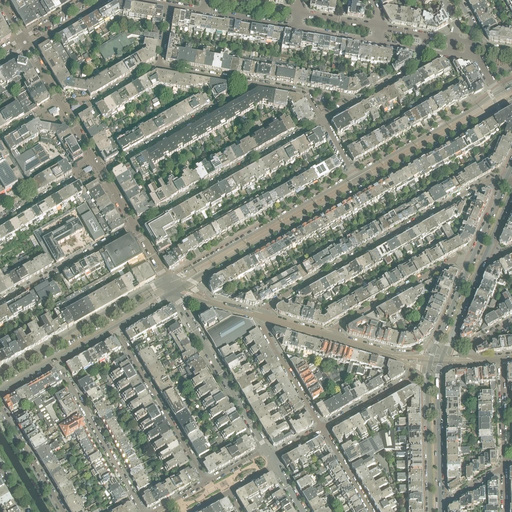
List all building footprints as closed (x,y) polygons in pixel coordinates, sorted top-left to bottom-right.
[(8,0),(12,6),(17,14),(29,7),(34,4),(33,1),(31,0),(8,0)] [(34,0),(33,1),(34,4),(38,10),(42,17),(43,18),(51,13),(41,0),(34,0)] [(49,0),(41,0),(51,13),(56,10),(49,0)] [(49,0),(56,10),(61,7),(56,0),(49,0)] [(315,9),(317,0),(308,0),(309,0),(310,1),(311,1),(309,8),(310,8),(310,9),(313,9),(315,9)] [(336,1),(336,0),(329,0),(328,11),(328,12),(331,13),(332,12),(334,12),(336,1)] [(402,18),(404,4),(405,2),(403,0),(402,0),(400,9),(400,10),(399,10),(396,9),(394,24),(405,26),(406,18),(402,18)] [(473,10),(486,3),(484,0),(483,1),(482,0),(477,0),(470,4),(470,5),(471,7),(472,8),(473,10)] [(365,8),(358,7),(359,2),(352,1),(349,1),(349,2),(352,3),(351,6),(349,6),(347,15),(362,18),(363,17),(365,8)] [(394,24),(396,9),(393,9),(394,7),(391,2),(382,6),(381,7),(387,18),(389,22),(391,23),(394,24)] [(117,3),(109,8),(114,16),(119,13),(117,3)] [(488,9),(486,6),(487,5),(486,3),(473,10),(472,10),(475,15),(476,15),(488,9)] [(29,7),(17,14),(26,28),(43,18),(42,17),(41,17),(37,11),(38,10),(34,4),(29,7)] [(411,27),(413,12),(414,10),(405,8),(405,7),(408,7),(408,4),(404,4),(402,18),(406,18),(405,26),(411,27)] [(131,6),(129,16),(141,18),(143,8),(131,6)] [(448,23),(440,7),(436,9),(431,12),(430,10),(427,12),(429,16),(437,31),(448,25),(448,23)] [(109,8),(104,11),(109,20),(115,17),(114,16),(109,8)] [(147,19),(146,24),(150,24),(150,20),(153,20),(154,10),(149,9),(147,19)] [(155,9),(154,10),(153,20),(151,30),(159,32),(162,10),(155,9)] [(479,21),(491,15),(489,12),(490,11),(489,9),(488,9),(476,15),(477,18),(477,19),(478,20),(479,21)] [(104,11),(98,15),(104,23),(107,28),(109,32),(114,29),(109,20),(104,11)] [(177,27),(180,13),(174,12),(172,27),(175,28),(175,30),(177,30),(177,27)] [(421,21),(422,15),(420,15),(420,14),(419,13),(417,12),(416,13),(414,13),(414,12),(413,12),(411,27),(422,29),(424,22),(421,21)] [(189,28),(191,16),(191,15),(185,14),(183,28),(188,29),(189,28)] [(494,21),(495,20),(492,14),(491,15),(479,21),(479,22),(479,23),(480,24),(481,25),(482,27),(494,21)] [(98,15),(88,21),(93,30),(96,34),(95,34),(98,40),(99,39),(110,33),(109,32),(107,28),(104,23),(98,15)] [(437,31),(429,16),(428,17),(425,17),(425,16),(422,15),(421,21),(424,22),(422,29),(436,31),(437,31)] [(88,21),(83,24),(88,32),(88,33),(93,30),(88,21)] [(222,33),(224,21),(218,21),(216,32),(216,36),(217,36),(217,34),(222,35),(222,33)] [(490,30),(497,27),(498,26),(496,23),(495,24),(494,21),(482,27),(482,28),(484,33),(490,30)] [(0,43),(11,37),(11,35),(3,22),(0,24),(0,43)] [(233,35),(235,24),(235,23),(229,22),(227,34),(227,35),(233,36),(233,35)] [(82,23),(77,26),(83,35),(88,32),(83,24),(82,23)] [(77,26),(72,28),(78,38),(80,41),(81,43),(86,40),(83,35),(77,26)] [(72,28),(67,31),(73,41),(75,44),(80,41),(78,38),(72,28)] [(511,38),(511,34),(511,28),(510,28),(510,30),(502,29),(502,31),(500,43),(507,44),(508,37),(511,38)] [(132,31),(131,35),(143,37),(157,40),(159,32),(151,30),(151,31),(150,34),(149,34),(144,33),(132,31)] [(500,43),(502,31),(498,30),(491,34),(490,30),(484,33),(488,41),(500,43)] [(67,31),(62,34),(68,44),(69,45),(70,47),(75,44),(73,41),(67,31)] [(282,43),(284,32),(279,31),(277,43),(276,50),(277,50),(278,43),(282,43)] [(289,50),(292,33),(284,32),(282,43),(281,48),(289,50)] [(113,39),(106,43),(109,49),(127,38),(131,36),(131,35),(123,33),(122,34),(120,35),(119,36),(113,39)] [(299,51),(302,36),(301,35),(292,33),(289,50),(299,52),(299,51)] [(57,37),(63,47),(72,61),(74,62),(78,61),(74,54),(71,56),(66,47),(69,46),(69,45),(68,44),(62,34),(57,37)] [(306,48),(308,37),(302,36),(299,51),(301,51),(301,47),(306,48)] [(177,63),(179,50),(179,49),(175,48),(175,49),(174,49),(175,44),(176,44),(176,42),(177,42),(178,38),(176,38),(170,37),(165,61),(177,63)] [(317,51),(319,38),(313,37),(311,48),(311,50),(317,51)] [(55,39),(47,43),(50,47),(49,47),(50,48),(49,49),(50,51),(53,50),(51,46),(57,42),(58,42),(55,39)] [(334,52),(336,42),(336,41),(330,40),(328,51),(328,53),(329,53),(329,51),(334,52)] [(128,41),(122,45),(126,50),(131,47),(128,41)] [(143,41),(142,47),(143,47),(145,47),(146,49),(145,50),(143,52),(149,62),(154,59),(155,51),(155,50),(156,43),(143,41)] [(345,56),(347,43),(341,42),(341,43),(339,54),(339,55),(345,56)] [(39,50),(38,50),(42,56),(47,64),(58,57),(55,53),(53,50),(50,51),(49,49),(50,48),(49,47),(50,47),(47,43),(39,48),(39,49),(39,50)] [(103,45),(97,48),(99,51),(102,57),(105,62),(110,60),(106,54),(105,51),(109,49),(106,43),(103,45)] [(351,59),(354,44),(347,43),(345,56),(344,58),(351,59)] [(357,60),(360,46),(360,45),(354,44),(351,59),(357,60)] [(122,45),(117,48),(120,53),(124,51),(126,50),(122,45)] [(194,67),(197,53),(191,52),(192,46),(186,45),(185,51),(179,50),(177,63),(194,67)] [(364,62),(366,47),(364,47),(363,46),(361,45),(360,46),(357,60),(357,61),(360,61),(360,62),(364,62)] [(370,64),(373,49),(370,48),(370,47),(367,47),(366,47),(364,62),(363,65),(367,65),(367,63),(370,64)] [(117,48),(112,51),(115,56),(117,55),(120,53),(117,48)] [(212,70),(214,56),(208,56),(210,49),(203,48),(202,54),(197,53),(194,67),(212,70)] [(377,63),(379,50),(377,49),(376,48),(374,48),(373,49),(370,64),(373,64),(373,66),(376,67),(376,65),(377,63)] [(390,65),(391,58),(392,51),(380,49),(379,50),(377,63),(380,64),(383,65),(383,64),(386,64),(387,64),(386,66),(387,66),(387,67),(388,67),(389,65),(390,65)] [(112,51),(106,54),(110,60),(110,59),(115,56),(112,51)] [(229,73),(231,59),(228,58),(226,58),(226,56),(227,56),(228,54),(227,54),(227,52),(221,51),(220,58),(214,56),(212,70),(229,73)] [(409,64),(411,54),(392,51),(391,58),(396,59),(398,59),(397,65),(391,68),(392,69),(394,73),(409,64)] [(136,56),(129,60),(135,70),(142,66),(149,62),(143,52),(142,52),(136,56)] [(256,77),(258,66),(258,65),(258,64),(259,59),(260,54),(251,52),(250,56),(246,55),(242,75),(256,77)] [(58,57),(47,64),(51,72),(56,79),(67,72),(63,65),(66,63),(70,61),(65,54),(58,58),(58,57)] [(242,75),(246,55),(240,54),(239,59),(238,60),(231,59),(229,73),(242,75)] [(296,70),(297,63),(297,62),(293,61),(293,63),(288,62),(289,60),(280,59),(279,63),(278,67),(275,81),(293,84),(296,70)] [(24,77),(32,71),(26,61),(20,60),(15,62),(24,77)] [(122,64),(116,68),(122,78),(129,74),(135,70),(129,60),(122,64)] [(451,69),(449,66),(446,62),(445,63),(444,60),(443,60),(441,61),(440,61),(437,62),(443,73),(444,74),(445,75),(451,71),(450,69),(451,69)] [(67,72),(56,79),(60,86),(63,92),(68,89),(77,91),(79,80),(80,78),(82,64),(82,61),(78,63),(77,64),(75,76),(72,79),(71,80),(67,73),(67,72)] [(24,77),(15,62),(9,66),(16,77),(23,79),(25,78),(24,77)] [(443,73),(437,62),(428,67),(432,74),(435,72),(438,76),(443,73)] [(470,68),(468,65),(466,64),(463,65),(462,64),(458,63),(456,64),(456,62),(455,62),(452,63),(454,68),(456,71),(458,70),(459,74),(461,73),(470,68)] [(23,79),(16,77),(9,66),(4,69),(16,88),(20,86),(22,81),(21,80),(23,79)] [(263,79),(265,67),(258,66),(256,77),(263,79)] [(275,81),(278,67),(271,66),(271,68),(269,80),(275,81)] [(269,80),(271,68),(268,67),(265,67),(263,79),(269,80)] [(438,77),(438,76),(435,72),(432,74),(428,67),(423,70),(429,81),(434,78),(435,79),(436,78),(438,82),(440,81),(438,77)] [(465,80),(476,74),(472,67),(470,68),(461,73),(463,76),(458,79),(460,83),(465,80)] [(116,68),(111,71),(117,81),(122,78),(116,68)] [(16,88),(4,69),(0,71),(0,72),(9,89),(13,87),(14,89),(16,88)] [(429,81),(423,70),(417,73),(421,80),(418,82),(423,90),(424,89),(422,86),(424,85),(424,84),(429,81)] [(37,79),(32,71),(24,77),(25,78),(23,79),(27,85),(37,79)] [(79,80),(77,91),(88,93),(90,97),(95,94),(102,90),(96,79),(88,83),(87,81),(88,80),(87,78),(86,79),(87,71),(85,71),(83,78),(80,78),(79,80)] [(103,74),(96,79),(102,90),(109,86),(117,81),(111,71),(108,72),(108,71),(103,74)] [(310,87),(313,74),(312,74),(310,74),(310,73),(307,72),(307,73),(304,73),(304,72),(301,71),(299,85),(310,87)] [(346,94),(349,80),(346,79),(343,78),(344,73),(341,73),(340,77),(338,77),(334,77),(334,75),(335,75),(336,72),(333,71),(332,74),(331,77),(328,90),(346,94)] [(9,89),(0,72),(0,84),(5,93),(7,97),(12,94),(9,89)] [(158,86),(156,72),(139,82),(145,93),(156,87),(158,86)] [(173,88),(175,75),(156,72),(158,86),(161,86),(173,88)] [(328,90),(331,77),(328,76),(324,75),(319,74),(316,73),(315,74),(313,74),(310,87),(328,90)] [(423,90),(418,82),(421,80),(417,73),(401,83),(408,94),(412,91),(416,97),(418,96),(419,99),(420,98),(420,97),(415,89),(419,86),(422,90),(423,90)] [(480,82),(476,74),(465,80),(469,88),(480,82)] [(189,89),(191,78),(175,75),(173,88),(185,90),(185,88),(189,89)] [(369,87),(366,80),(362,75),(360,76),(356,78),(356,77),(354,78),(354,79),(361,91),(369,87)] [(209,86),(210,82),(191,78),(189,89),(193,90),(194,87),(197,88),(198,86),(200,87),(201,85),(209,86)] [(27,92),(40,84),(37,79),(27,85),(24,86),(18,91),(21,95),(27,92)] [(361,91),(354,79),(352,81),(349,80),(346,94),(353,95),(356,94),(361,91)] [(131,102),(145,93),(139,82),(124,91),(131,102)] [(226,95),(227,86),(226,84),(210,82),(209,86),(209,88),(216,100),(226,95)] [(466,92),(468,96),(472,94),(473,93),(474,95),(481,91),(481,90),(482,90),(481,89),(482,88),(482,87),(480,82),(469,88),(468,88),(469,90),(466,92)] [(408,94),(401,83),(386,91),(392,103),(397,100),(400,106),(402,105),(403,107),(401,108),(402,109),(405,107),(405,106),(404,105),(403,104),(406,103),(403,97),(408,94)] [(468,96),(466,92),(461,83),(461,84),(460,83),(458,84),(458,85),(449,90),(456,102),(458,101),(459,102),(466,98),(466,97),(468,96)] [(30,97),(43,89),(40,84),(27,92),(30,97)] [(451,106),(444,93),(441,95),(438,90),(437,88),(434,90),(438,96),(445,108),(447,107),(448,108),(451,106)] [(33,102),(46,94),(43,89),(30,97),(33,102)] [(265,105),(267,92),(258,90),(245,97),(252,109),(255,108),(259,106),(259,104),(265,105)] [(456,102),(449,90),(444,93),(451,106),(454,105),(454,103),(456,102)] [(110,99),(117,111),(131,102),(124,91),(110,99)] [(387,105),(392,103),(386,91),(372,99),(378,109),(381,108),(385,115),(387,114),(388,116),(389,116),(392,114),(391,111),(387,105)] [(30,97),(27,92),(21,95),(20,96),(23,101),(26,99),(30,97)] [(272,107),(275,93),(267,92),(265,105),(272,107)] [(286,108),(287,101),(288,95),(275,93),(272,107),(272,108),(272,111),(272,112),(275,110),(275,106),(286,108)] [(30,111),(48,101),(48,100),(48,99),(49,99),(46,94),(33,102),(34,104),(29,107),(28,108),(30,111)] [(209,100),(205,94),(201,96),(207,105),(212,102),(211,99),(209,100)] [(292,107),(303,101),(301,98),(288,95),(287,101),(289,102),(292,107)] [(193,113),(207,105),(201,96),(198,98),(197,96),(194,98),(193,98),(186,102),(193,113)] [(438,112),(431,100),(430,99),(429,96),(427,97),(429,101),(425,104),(432,115),(432,116),(433,116),(436,115),(436,114),(438,112)] [(445,108),(438,96),(431,100),(438,112),(441,111),(443,111),(445,110),(445,108)] [(21,109),(17,103),(14,98),(13,97),(7,100),(18,119),(24,115),(21,110),(21,109)] [(252,109),(245,97),(231,105),(238,117),(245,113),(246,115),(245,115),(246,118),(248,117),(248,116),(246,113),(252,109)] [(30,111),(28,108),(29,107),(28,106),(30,105),(26,99),(23,101),(20,103),(23,108),(26,114),(30,111)] [(110,115),(117,111),(110,99),(96,107),(100,115),(103,119),(105,118),(106,119),(110,116),(110,115)] [(375,111),(378,109),(372,99),(360,106),(366,117),(369,115),(373,121),(373,122),(374,124),(379,122),(378,119),(379,118),(375,111)] [(18,119),(7,100),(4,102),(0,104),(0,109),(2,112),(0,113),(0,115),(7,126),(18,119)] [(312,118),(303,101),(292,107),(291,108),(293,112),(291,112),(298,123),(299,122),(301,126),(312,119),(312,118)] [(179,121),(193,113),(186,102),(172,110),(179,121)] [(432,115),(425,104),(425,103),(419,106),(427,120),(431,118),(430,116),(432,115)] [(233,120),(238,117),(231,105),(217,113),(224,126),(231,121),(232,123),(233,126),(234,125),(233,122),(234,122),(233,120)] [(366,117),(360,106),(346,114),(352,125),(354,124),(355,125),(357,123),(358,124),(363,121),(363,120),(365,119),(364,118),(366,117)] [(427,120),(419,106),(414,109),(421,122),(423,121),(423,122),(427,120)] [(97,118),(100,115),(96,107),(78,118),(87,133),(99,126),(97,121),(98,120),(97,118)] [(165,129),(179,121),(172,110),(171,108),(165,112),(166,114),(159,118),(165,129)] [(496,118),(493,119),(497,128),(499,129),(500,130),(502,131),(501,133),(502,134),(501,134),(504,137),(505,134),(511,137),(511,108),(497,117),(496,118)] [(421,122),(414,109),(408,113),(416,126),(420,124),(419,123),(421,122)] [(217,129),(224,126),(217,113),(203,121),(210,134),(214,131),(217,130),(217,131),(219,134),(220,133),(217,129)] [(416,126),(408,113),(403,116),(403,117),(410,128),(411,127),(412,128),(416,126)] [(352,125),(346,114),(332,122),(332,123),(338,134),(342,131),(343,133),(348,129),(350,127),(350,126),(352,125)] [(287,117),(285,118),(284,116),(278,119),(280,121),(287,134),(294,129),(292,125),(290,121),(290,120),(289,117),(288,118),(287,117)] [(410,128),(403,117),(401,118),(398,120),(405,132),(411,129),(410,128)] [(152,136),(165,129),(159,118),(146,125),(145,126),(152,136)] [(491,120),(483,125),(490,137),(491,136),(495,134),(496,135),(498,134),(500,133),(497,128),(493,119),(491,120)] [(405,132),(398,120),(393,123),(400,135),(405,132)] [(49,134),(50,127),(40,125),(38,121),(24,129),(31,140),(39,135),(41,139),(47,141),(48,141),(49,134)] [(210,134),(203,121),(188,130),(195,142),(210,134)] [(287,134),(280,121),(266,129),(273,141),(287,134)] [(152,136),(145,126),(146,125),(144,122),(136,126),(137,128),(130,132),(137,145),(152,136)] [(105,132),(109,130),(105,123),(99,126),(87,133),(97,148),(108,141),(105,137),(107,136),(105,132)] [(400,135),(393,123),(388,126),(395,138),(400,135)] [(483,125),(477,129),(484,141),(490,138),(490,137),(483,125)] [(395,138),(388,126),(383,129),(390,141),(395,138)] [(73,139),(65,127),(64,127),(60,128),(50,127),(49,134),(48,141),(47,141),(47,144),(55,146),(57,149),(73,139)] [(9,138),(16,149),(23,145),(25,147),(27,150),(28,149),(25,144),(31,140),(24,129),(9,138)] [(258,150),(273,141),(266,129),(251,137),(258,150)] [(390,141),(383,129),(378,132),(384,144),(390,141)] [(484,141),(477,129),(474,130),(473,131),(472,133),(471,132),(471,133),(479,147),(480,148),(479,149),(480,151),(482,150),(480,146),(482,145),(482,144),(485,143),(484,141)] [(195,142),(188,130),(174,138),(181,150),(195,142)] [(325,141),(319,130),(318,130),(304,138),(311,149),(313,147),(314,149),(323,144),(322,142),(325,141)] [(137,145),(130,132),(116,140),(116,141),(123,153),(137,145)] [(384,144),(378,132),(372,135),(379,147),(384,144)] [(479,147),(471,133),(469,134),(468,133),(466,135),(465,136),(473,149),(476,148),(479,147)] [(510,147),(511,143),(511,137),(505,134),(504,137),(503,139),(501,139),(499,138),(496,137),(495,140),(498,141),(498,142),(510,147)] [(379,147),(372,135),(367,138),(374,150),(379,147)] [(350,143),(348,139),(350,138),(348,136),(341,140),(342,142),(346,149),(351,146),(351,145),(352,144),(351,142),(350,143)] [(473,149),(465,136),(464,137),(463,137),(461,137),(460,138),(459,139),(460,140),(467,153),(470,151),(471,151),(473,150),(473,149)] [(105,163),(123,153),(116,141),(113,137),(108,141),(97,148),(105,163)] [(258,150),(251,137),(237,146),(244,158),(258,150)] [(374,150),(367,138),(364,139),(362,137),(360,138),(362,141),(369,153),(374,150)] [(16,149),(9,138),(4,141),(10,151),(11,152),(16,149)] [(181,150),(174,138),(160,146),(167,158),(181,150)] [(308,151),(311,149),(304,138),(290,146),(296,157),(299,156),(299,157),(302,156),(304,161),(307,159),(308,161),(311,159),(309,156),(309,155),(307,155),(306,153),(309,152),(308,151)] [(82,156),(80,153),(81,152),(73,139),(57,149),(62,155),(64,155),(65,154),(71,164),(82,158),(82,156)] [(467,153),(460,140),(458,141),(458,140),(455,141),(454,142),(454,143),(461,156),(464,154),(465,155),(468,153),(467,153)] [(369,153),(362,141),(357,144),(363,156),(369,153)] [(509,151),(510,147),(498,142),(494,150),(495,150),(500,152),(500,150),(507,153),(508,151),(509,151)] [(461,156),(454,143),(451,144),(450,143),(448,145),(448,146),(455,159),(458,158),(459,158),(462,156),(461,156)] [(14,165),(1,144),(0,144),(0,197),(4,195),(3,194),(24,182),(14,165)] [(363,156),(357,144),(352,147),(358,159),(363,156)] [(167,158),(160,146),(146,154),(153,166),(167,158)] [(244,158),(237,146),(230,150),(228,147),(221,151),(222,154),(229,166),(244,158)] [(296,157),(290,146),(275,154),(282,166),(284,164),(286,167),(291,165),(290,163),(295,161),(294,159),(296,157)] [(455,159),(448,146),(446,147),(445,148),(445,147),(444,147),(443,148),(443,149),(442,149),(449,163),(453,161),(456,160),(455,159)] [(358,159),(352,147),(351,147),(346,150),(353,162),(355,161),(357,161),(358,159)] [(41,165),(39,162),(48,157),(42,148),(17,163),(27,180),(29,183),(35,180),(31,175),(36,172),(35,169),(41,165),(41,166),(41,165)] [(449,163),(442,149),(440,150),(438,151),(436,152),(436,153),(444,166),(447,164),(447,165),(450,163),(449,163)] [(506,157),(507,153),(500,150),(500,152),(495,150),(494,150),(493,152),(492,156),(503,161),(504,161),(505,160),(506,157)] [(444,166),(436,153),(434,154),(433,153),(430,155),(431,156),(438,169),(441,168),(444,167),(444,166)] [(156,173),(153,166),(146,154),(140,157),(147,169),(150,168),(153,174),(156,173)] [(229,166),(222,154),(215,158),(214,156),(210,159),(211,161),(208,162),(215,174),(229,166)] [(282,166),(275,154),(261,162),(267,174),(270,172),(271,174),(280,169),(279,167),(282,166)] [(502,165),(503,161),(492,156),(491,155),(489,159),(490,159),(489,162),(490,164),(490,163),(492,167),(495,167),(495,168),(496,168),(497,168),(499,167),(500,166),(500,164),(502,165)] [(438,169),(431,156),(430,156),(428,157),(428,156),(424,158),(431,172),(434,176),(440,173),(438,169)] [(147,169),(140,157),(130,162),(130,163),(134,170),(137,175),(139,174),(143,180),(149,177),(145,171),(147,169)] [(340,167),(334,157),(330,160),(329,160),(335,172),(339,170),(338,168),(340,167)] [(487,174),(480,162),(477,157),(474,158),(477,165),(475,166),(481,177),(487,174)] [(431,172),(424,158),(420,161),(418,162),(427,177),(429,175),(428,174),(431,172)] [(335,172),(329,160),(323,163),(329,174),(331,172),(331,174),(335,172)] [(495,167),(492,167),(490,163),(490,164),(489,162),(487,161),(485,162),(484,160),(480,162),(487,174),(495,170),(495,168),(495,167)] [(71,170),(70,168),(69,168),(65,161),(58,165),(56,167),(50,171),(57,182),(72,173),(71,171),(71,170)] [(324,178),(317,166),(315,168),(310,161),(308,162),(318,180),(319,179),(320,180),(324,178)] [(215,174),(208,162),(206,164),(205,162),(195,167),(196,169),(194,170),(200,182),(215,174)] [(267,174),(261,162),(246,170),(253,182),(255,181),(256,182),(266,177),(265,175),(267,174)] [(318,180),(308,162),(307,162),(305,163),(306,165),(309,169),(308,169),(309,171),(306,173),(307,174),(313,184),(317,182),(316,181),(318,180)] [(329,174),(323,163),(322,162),(319,163),(321,165),(317,166),(324,178),(328,176),(327,175),(329,174)] [(427,177),(418,162),(416,163),(412,165),(413,166),(419,178),(420,179),(423,177),(424,178),(427,177)] [(129,173),(132,172),(134,170),(130,163),(128,165),(127,164),(113,172),(112,175),(120,188),(130,182),(129,180),(131,179),(129,176),(130,176),(129,173)] [(200,182),(194,170),(189,173),(186,167),(184,168),(183,166),(181,167),(182,170),(181,171),(183,174),(181,175),(182,177),(179,179),(185,190),(186,190),(187,190),(188,189),(189,188),(197,184),(198,184),(199,183),(200,183),(200,182)] [(419,178),(413,166),(411,167),(409,167),(407,168),(407,169),(414,181),(419,178)] [(481,177),(475,166),(471,168),(470,166),(468,167),(476,181),(481,177)] [(313,184),(307,174),(306,173),(303,174),(299,167),(297,169),(298,170),(301,176),(307,186),(308,185),(309,186),(313,184)] [(476,181),(468,167),(465,169),(467,170),(463,172),(463,173),(470,184),(476,181)] [(41,191),(57,182),(50,171),(44,174),(41,169),(39,170),(42,175),(35,180),(41,191)] [(414,181),(407,169),(405,170),(403,170),(401,171),(401,172),(408,185),(414,181)] [(253,182),(246,170),(239,174),(232,178),(238,189),(238,190),(241,189),(242,191),(246,188),(247,190),(250,188),(255,186),(253,182)] [(408,185),(401,172),(399,174),(398,173),(395,174),(395,176),(402,188),(408,185)] [(470,184),(463,173),(459,176),(465,187),(470,184)] [(185,190),(179,179),(175,181),(171,176),(169,177),(168,175),(167,176),(168,177),(166,179),(168,182),(166,183),(167,186),(165,187),(171,198),(172,198),(173,198),(173,197),(174,197),(182,192),(183,192),(184,192),(185,191),(185,190)] [(307,186),(301,176),(295,179),(302,191),(305,188),(305,187),(307,186)] [(402,188),(395,176),(393,177),(392,177),(389,178),(389,179),(395,190),(396,191),(400,189),(401,191),(402,190),(403,193),(404,192),(402,188)] [(465,187),(459,176),(455,178),(461,189),(465,187)] [(238,189),(232,178),(217,187),(223,198),(225,197),(226,199),(237,193),(235,191),(238,189)] [(461,189),(455,178),(454,178),(449,180),(455,191),(456,192),(458,191),(458,189),(460,189),(461,189)] [(302,191),(295,179),(290,182),(295,192),(297,191),(298,193),(302,191)] [(395,190),(389,179),(387,180),(386,180),(384,181),(384,182),(390,193),(395,190)] [(41,191),(35,180),(29,183),(36,194),(41,191)] [(171,198),(165,187),(160,180),(157,181),(161,188),(159,189),(166,202),(171,199),(171,198)] [(455,191),(449,180),(444,183),(451,195),(453,193),(454,192),(455,191)] [(106,196),(100,186),(97,181),(83,189),(80,191),(86,202),(89,206),(106,196)] [(147,193),(143,185),(139,187),(136,188),(134,183),(132,184),(130,182),(120,188),(129,203),(141,196),(147,193)] [(295,192),(290,182),(284,185),(291,197),(294,195),(294,193),(295,192)] [(390,193),(384,182),(382,183),(381,183),(380,183),(379,184),(378,185),(384,196),(390,193)] [(79,198),(80,197),(84,203),(86,202),(80,191),(83,189),(79,183),(64,191),(70,201),(72,199),(74,198),(75,200),(78,205),(74,207),(75,208),(83,204),(79,198)] [(284,199),(279,188),(278,189),(276,185),(275,183),(273,184),(276,190),(273,192),(279,203),(283,201),(282,200),(284,199)] [(451,195),(444,183),(439,186),(446,198),(446,197),(447,196),(448,196),(451,195)] [(166,202),(159,189),(156,190),(153,184),(147,187),(151,194),(148,195),(152,201),(155,207),(156,208),(166,202)] [(291,197),(284,185),(279,188),(284,199),(286,198),(287,199),(291,197)] [(384,196),(378,185),(376,186),(375,186),(373,187),(373,188),(379,199),(384,196),(384,197),(386,200),(387,200),(384,196)] [(446,198),(439,186),(437,187),(428,193),(434,204),(446,198)] [(223,198),(217,187),(201,196),(208,206),(210,205),(211,206),(221,201),(220,199),(223,198)] [(379,199),(373,188),(371,189),(370,189),(369,189),(368,190),(367,191),(374,202),(378,200),(379,200),(378,200),(380,204),(381,203),(379,199)] [(488,201),(491,193),(490,191),(489,191),(490,190),(487,189),(487,190),(485,189),(484,190),(483,191),(482,191),(475,195),(488,201)] [(66,203),(70,201),(64,191),(51,199),(56,209),(60,207),(61,208),(67,205),(66,203)] [(374,202),(367,191),(366,192),(364,192),(362,193),(362,194),(368,205),(374,202)] [(279,203),(273,192),(268,195),(273,205),(275,204),(276,205),(279,203)] [(273,205),(268,195),(267,193),(263,195),(263,194),(262,195),(262,193),(260,194),(261,196),(267,208),(269,207),(271,208),(273,206),(273,205)] [(434,204),(428,193),(422,196),(429,207),(431,206),(434,204)] [(368,205),(362,194),(360,196),(359,195),(356,197),(363,208),(368,205)] [(485,207),(488,201),(475,195),(467,199),(473,202),(485,207)] [(92,211),(109,201),(108,198),(107,199),(106,196),(89,206),(92,211)] [(149,207),(146,202),(145,200),(144,200),(142,198),(141,196),(129,203),(137,216),(140,217),(155,208),(155,207),(152,201),(150,203),(151,206),(149,207)] [(208,206),(201,196),(187,204),(192,215),(195,214),(196,215),(206,209),(205,208),(208,206)] [(267,208),(261,196),(260,196),(261,196),(258,198),(257,198),(256,197),(254,198),(255,199),(262,211),(264,210),(265,211),(267,210),(267,208)] [(429,207),(422,196),(420,197),(420,196),(417,198),(418,198),(424,210),(427,208),(429,207)] [(363,208),(356,197),(353,198),(353,200),(351,201),(357,212),(363,208)] [(424,210),(418,198),(413,201),(419,213),(421,212),(421,211),(424,210)] [(52,211),(56,209),(51,199),(37,207),(43,217),(47,215),(47,216),(49,215),(50,215),(51,214),(53,213),(52,211)] [(262,211),(255,199),(255,200),(252,201),(251,201),(249,202),(256,215),(258,214),(259,214),(261,213),(262,211)] [(357,212),(351,201),(350,200),(348,201),(347,203),(346,204),(352,215),(357,212)] [(101,212),(111,206),(112,206),(109,201),(92,211),(95,216),(96,215),(100,213),(101,212)] [(419,213),(413,201),(405,206),(403,207),(409,218),(414,215),(417,214),(419,213)] [(256,215),(249,202),(249,203),(246,204),(243,205),(250,218),(252,217),(254,217),(256,216),(256,215)] [(459,218),(464,206),(466,202),(465,202),(463,202),(462,204),(460,203),(457,205),(453,214),(457,216),(456,216),(459,218)] [(482,213),(485,207),(473,202),(471,205),(469,208),(470,208),(482,213),(483,213),(482,213)] [(95,222),(85,204),(76,209),(87,228),(95,242),(104,237),(96,223),(95,222)] [(192,215),(187,204),(171,213),(177,224),(177,223),(180,222),(180,224),(191,218),(190,216),(192,215)] [(352,215),(346,204),(345,204),(344,204),(343,204),(342,205),(342,206),(340,207),(346,218),(352,215)] [(250,218),(243,205),(238,209),(245,221),(247,220),(248,220),(250,219),(250,218)] [(409,218),(403,207),(401,205),(399,206),(401,208),(398,210),(404,221),(409,218)] [(452,217),(453,214),(457,205),(443,213),(450,223),(454,221),(453,219),(452,217)] [(98,221),(114,211),(111,206),(101,212),(100,213),(101,215),(100,216),(99,216),(97,217),(96,215),(95,216),(98,221)] [(245,221),(238,209),(236,206),(231,209),(232,212),(239,224),(240,225),(242,224),(242,222),(245,221)] [(346,218),(340,207),(339,206),(337,208),(337,209),(335,210),(341,221),(346,218)] [(39,219),(42,217),(43,217),(37,207),(24,215),(29,225),(33,223),(34,225),(40,221),(39,219)] [(480,219),(482,213),(470,208),(469,212),(468,211),(467,214),(480,219)] [(341,221),(335,210),(334,210),(333,210),(332,210),(331,211),(331,212),(329,213),(335,224),(341,221)] [(404,221),(398,210),(393,212),(399,224),(404,221)] [(100,226),(117,216),(114,211),(98,221),(100,226)] [(239,224),(232,212),(226,215),(233,228),(234,228),(236,227),(237,226),(239,224)] [(399,224),(393,212),(388,215),(394,227),(399,224)] [(177,234),(174,227),(178,225),(177,224),(171,213),(146,227),(145,230),(156,248),(168,241),(172,239),(174,242),(179,240),(177,236),(178,235),(181,233),(181,232),(177,234)] [(335,224),(329,213),(328,213),(326,214),(326,215),(324,216),(330,227),(332,230),(337,227),(335,224)] [(450,223),(443,213),(438,216),(443,226),(445,225),(446,227),(444,228),(447,233),(450,231),(447,225),(450,223)] [(477,226),(480,219),(467,214),(466,216),(466,217),(465,220),(477,226)] [(25,228),(29,225),(24,215),(9,224),(15,233),(19,231),(20,233),(26,229),(25,228)] [(233,228),(226,215),(223,217),(222,215),(220,216),(221,218),(220,218),(227,231),(227,232),(231,230),(231,229),(233,228)] [(394,227),(388,215),(383,218),(389,230),(394,227)] [(109,227),(120,221),(121,220),(118,216),(117,216),(100,226),(102,229),(106,227),(107,226),(109,227)] [(221,234),(214,222),(214,221),(213,220),(214,220),(211,216),(210,217),(212,221),(207,224),(208,225),(215,238),(217,238),(219,237),(219,236),(221,234)] [(330,227),(324,216),(323,216),(321,217),(320,218),(318,219),(325,230),(326,229),(330,227)] [(442,227),(443,226),(438,216),(432,219),(438,230),(441,229),(444,233),(441,235),(442,236),(447,233),(444,228),(443,228),(442,227)] [(227,231),(220,218),(214,222),(221,234),(222,235),(225,233),(225,232),(227,231)] [(389,230),(383,218),(377,221),(384,233),(389,230)] [(325,230),(318,219),(317,220),(315,220),(313,221),(313,222),(319,233),(320,235),(326,232),(325,230)] [(438,230),(432,219),(427,222),(433,233),(435,232),(439,238),(442,236),(441,235),(438,230)] [(70,238),(83,231),(83,230),(78,221),(75,222),(74,220),(66,225),(67,226),(55,234),(46,239),(41,230),(40,229),(33,233),(34,235),(39,243),(45,255),(50,264),(55,261),(56,264),(65,259),(57,245),(70,238)] [(474,232),(477,226),(465,220),(463,224),(462,226),(474,232)] [(115,230),(124,226),(121,221),(120,221),(109,227),(110,230),(105,234),(106,235),(115,230)] [(384,233),(377,221),(375,222),(372,224),(379,235),(380,234),(381,234),(384,233)] [(319,233),(313,222),(311,223),(310,223),(308,224),(307,225),(314,236),(319,233)] [(433,233),(427,222),(421,225),(427,236),(429,235),(430,237),(428,238),(431,243),(434,241),(430,235),(433,233)] [(12,238),(11,236),(15,233),(9,224),(0,229),(0,239),(3,244),(2,241),(5,239),(7,241),(9,239),(11,242),(13,245),(15,244),(13,241),(12,238)] [(379,235),(372,224),(370,225),(370,226),(367,227),(374,238),(376,237),(377,236),(379,235)] [(215,238),(208,225),(208,226),(203,228),(202,226),(201,226),(202,227),(209,241),(211,241),(213,240),(213,239),(215,238)] [(314,236),(307,225),(306,226),(305,226),(304,226),(303,227),(302,227),(302,228),(308,239),(314,236)] [(427,236),(421,225),(416,228),(421,238),(422,240),(425,238),(428,244),(431,243),(428,238),(426,239),(425,237),(427,236)] [(374,238),(367,227),(367,226),(364,228),(365,228),(362,229),(368,241),(370,239),(371,240),(374,238)] [(475,232),(474,232),(462,226),(460,230),(454,228),(454,230),(459,232),(460,233),(472,238),(475,232)] [(209,241),(202,227),(199,229),(196,231),(197,231),(196,231),(204,244),(205,245),(207,243),(208,242),(209,241)] [(308,239),(302,228),(300,229),(299,229),(297,230),(296,231),(302,242),(308,239)] [(419,239),(421,238),(416,228),(413,230),(411,231),(420,249),(423,247),(422,246),(422,245),(419,240),(419,239)] [(368,241),(362,229),(360,231),(360,232),(357,233),(363,244),(366,243),(366,242),(368,241)] [(204,244),(196,231),(194,233),(193,231),(191,232),(192,234),(191,235),(191,234),(198,247),(199,248),(202,246),(202,245),(204,244)] [(302,242),(296,231),(295,232),(294,232),(293,232),(292,233),(292,234),(291,234),(297,245),(302,242)] [(420,249),(411,231),(409,232),(406,234),(411,244),(414,242),(417,248),(415,250),(416,251),(418,250),(419,249),(420,249)] [(463,247),(457,236),(454,238),(451,231),(450,231),(447,233),(457,251),(460,249),(463,247)] [(511,233),(504,231),(502,236),(511,240),(511,233)] [(363,244),(357,233),(357,232),(352,235),(358,246),(360,245),(361,246),(363,244)] [(198,247),(191,234),(189,235),(188,233),(184,235),(185,238),(186,239),(192,251),(194,251),(196,250),(196,249),(198,247)] [(447,233),(442,236),(443,238),(445,236),(448,241),(445,243),(451,254),(452,254),(455,252),(457,251),(447,233)] [(470,242),(472,238),(460,233),(458,238),(457,236),(463,247),(467,245),(468,243),(469,243),(469,242),(470,242)] [(297,245),(291,234),(289,236),(288,235),(286,236),(286,238),(292,248),(297,245)] [(411,244),(406,234),(403,236),(401,237),(409,253),(410,252),(411,254),(412,253),(411,252),(412,251),(409,245),(411,244)] [(40,248),(33,235),(29,237),(36,250),(40,248)] [(358,246),(352,235),(346,238),(347,239),(353,250),(356,248),(356,247),(358,246)] [(125,265),(142,256),(140,253),(139,250),(132,239),(130,236),(99,253),(106,266),(110,273),(115,271),(120,268),(125,265)] [(511,244),(511,240),(502,236),(499,243),(500,244),(502,245),(503,244),(507,246),(511,244)] [(409,253),(401,237),(399,238),(396,240),(401,250),(404,248),(407,254),(409,253)] [(292,248),(286,238),(284,239),(283,238),(280,240),(286,252),(291,249),(292,249),(291,250),(293,253),(294,252),(292,248)] [(192,251),(186,239),(180,243),(181,244),(187,254),(189,255),(190,254),(191,252),(192,251)] [(353,250),(347,239),(344,240),(341,241),(348,252),(349,251),(350,251),(353,250)] [(286,252),(280,240),(277,241),(277,243),(275,244),(281,255),(284,260),(285,259),(282,254),(286,252)] [(401,250),(396,240),(392,242),(390,243),(400,260),(402,259),(401,257),(402,257),(399,252),(399,251),(401,250)] [(442,251),(438,245),(439,244),(437,240),(434,241),(436,246),(434,247),(435,248),(432,250),(438,261),(443,259),(440,253),(442,251)] [(174,266),(167,254),(171,251),(169,247),(171,246),(168,241),(156,248),(169,270),(171,269),(172,270),(174,269),(174,267),(174,266)] [(348,252),(341,241),(339,243),(337,245),(343,256),(346,254),(346,253),(348,252)] [(451,254),(445,243),(445,242),(442,244),(441,243),(439,244),(438,245),(442,251),(440,253),(443,259),(443,258),(443,259),(446,257),(451,254)] [(281,255),(275,244),(274,243),(272,244),(271,246),(269,247),(276,258),(281,255)] [(400,260),(390,243),(389,244),(385,246),(391,255),(393,254),(397,260),(398,259),(399,261),(400,260)] [(187,254),(181,244),(177,247),(183,259),(185,258),(186,258),(188,257),(188,256),(187,254)] [(343,256),(337,245),(334,246),(331,247),(337,258),(339,257),(340,257),(343,256)] [(392,262),(389,257),(391,255),(385,246),(380,248),(389,264),(392,262)] [(183,259),(177,247),(176,247),(177,248),(172,251),(178,263),(180,262),(181,262),(183,261),(184,260),(183,259)] [(276,258),(269,247),(268,247),(267,247),(266,248),(266,249),(264,250),(270,261),(276,258)] [(337,258),(331,247),(329,249),(327,250),(333,261),(335,260),(335,259),(337,258)] [(389,264),(380,248),(375,251),(381,261),(383,259),(387,265),(389,264)] [(270,261),(264,250),(263,249),(261,251),(260,252),(259,253),(265,264),(270,261)] [(424,254),(420,249),(419,249),(422,254),(421,255),(421,256),(418,257),(425,269),(430,266),(432,265),(429,259),(427,260),(424,254)] [(333,261),(327,250),(325,251),(324,250),(321,252),(328,264),(333,261)] [(438,261),(432,250),(424,254),(427,260),(429,259),(432,265),(433,265),(438,261)] [(178,263),(172,251),(171,251),(167,254),(174,266),(175,265),(176,266),(179,265),(179,263),(178,263)] [(381,261),(375,251),(367,256),(370,262),(373,260),(376,266),(382,263),(381,261)] [(328,264),(321,252),(318,254),(318,255),(317,256),(323,267),(328,264)] [(99,253),(94,256),(101,268),(106,266),(99,253)] [(265,264),(259,253),(258,253),(257,253),(256,253),(255,254),(255,255),(253,256),(259,267),(262,271),(263,270),(261,267),(260,267),(265,264)] [(416,274),(413,268),(416,266),(413,261),(410,257),(412,255),(411,254),(407,256),(411,262),(404,265),(411,277),(416,274)] [(36,275),(52,266),(50,264),(45,255),(38,259),(33,262),(34,263),(31,265),(30,265),(36,275)] [(94,256),(89,259),(96,271),(101,268),(94,256)] [(144,259),(142,256),(125,265),(127,267),(130,266),(134,272),(131,274),(139,288),(155,279),(144,259)] [(259,267),(253,256),(252,256),(250,257),(249,258),(248,259),(254,270),(259,267)] [(323,267),(317,256),(315,257),(315,256),(311,258),(318,270),(323,267)] [(376,266),(373,260),(370,262),(367,256),(362,259),(369,270),(376,266)] [(36,275),(30,265),(31,265),(30,263),(26,258),(26,257),(22,259),(18,261),(19,262),(22,268),(23,269),(29,279),(36,275)] [(425,269),(418,257),(413,261),(416,266),(413,268),(416,274),(417,274),(419,272),(425,269)] [(308,276),(301,264),(298,258),(292,262),(295,267),(296,267),(302,279),(308,276)] [(318,270),(311,258),(307,260),(308,261),(307,262),(313,273),(318,270)] [(89,259),(84,262),(91,274),(96,271),(89,259)] [(254,270),(248,259),(247,259),(246,259),(244,260),(244,261),(242,262),(248,273),(251,271),(254,270)] [(369,270),(362,259),(354,264),(357,269),(360,268),(363,273),(369,270)] [(313,273),(307,262),(307,261),(301,264),(308,276),(313,273)] [(511,275),(504,261),(499,264),(505,276),(508,274),(509,276),(510,278),(509,278),(511,282),(511,281),(511,275)] [(84,262),(79,265),(86,276),(86,277),(91,274),(84,262)] [(248,273),(242,262),(241,262),(239,263),(239,264),(237,265),(243,276),(245,275),(248,280),(251,278),(249,275),(248,273)] [(363,273),(360,268),(357,269),(354,264),(348,266),(355,278),(363,273)] [(506,278),(505,276),(499,264),(489,270),(499,274),(500,274),(505,279),(506,278)] [(79,265),(74,268),(80,279),(86,276),(79,265)] [(243,276),(237,265),(236,265),(234,266),(233,267),(232,268),(238,279),(243,276)] [(411,277),(404,265),(396,270),(399,275),(402,274),(406,280),(411,277)] [(355,278),(348,266),(346,268),(346,269),(344,270),(347,276),(344,278),(347,283),(348,282),(355,278)] [(302,279),(296,267),(295,267),(292,269),(291,267),(290,268),(297,282),(302,279)] [(454,281),(457,273),(458,272),(458,270),(457,269),(456,268),(455,267),(453,267),(452,268),(450,268),(450,270),(448,271),(448,272),(446,271),(440,274),(441,275),(454,281)] [(74,268),(69,270),(76,283),(81,280),(80,279),(74,268)] [(124,275),(122,271),(122,270),(120,268),(115,271),(116,274),(117,274),(119,273),(121,277),(124,275)] [(238,279),(232,268),(230,268),(228,269),(228,270),(226,271),(234,286),(240,283),(238,279)] [(297,282),(290,268),(289,268),(290,270),(286,273),(292,284),(297,282)] [(14,288),(29,279),(23,269),(20,271),(19,270),(10,275),(11,276),(8,278),(14,288)] [(69,270),(63,274),(69,285),(70,285),(73,283),(74,284),(76,283),(69,270)] [(344,278),(347,276),(344,270),(339,273),(337,273),(335,274),(341,285),(344,283),(345,284),(347,283),(344,278)] [(406,280),(402,274),(399,275),(396,270),(391,273),(398,284),(403,282),(406,280)] [(499,277),(500,275),(499,274),(489,270),(490,270),(488,270),(487,271),(487,273),(486,275),(497,280),(498,280),(499,277)] [(234,286),(226,271),(225,271),(223,272),(223,273),(221,274),(227,285),(229,289),(234,286)] [(14,288),(8,278),(7,277),(4,279),(0,272),(0,279),(7,292),(14,288)] [(292,284),(286,273),(281,276),(287,287),(292,284)] [(398,284),(391,273),(383,278),(386,283),(389,281),(392,288),(392,287),(398,284)] [(71,288),(63,274),(60,276),(59,276),(61,279),(62,279),(68,290),(71,288)] [(139,288),(131,274),(126,277),(133,291),(139,288)] [(227,285),(221,274),(219,274),(217,275),(217,276),(215,277),(221,288),(224,287),(227,285)] [(341,285),(335,274),(329,277),(335,287),(337,286),(338,288),(336,289),(338,293),(342,291),(341,290),(342,290),(341,288),(340,289),(338,286),(341,285)] [(454,281),(441,275),(440,278),(439,277),(436,283),(444,286),(445,283),(451,285),(452,283),(453,283),(454,281)] [(497,282),(497,280),(486,275),(484,279),(484,281),(497,286),(498,287),(499,284),(503,286),(505,283),(499,280),(498,283),(497,282)] [(287,287),(281,276),(275,279),(282,290),(287,287)] [(133,291),(126,277),(120,280),(128,294),(133,291)] [(227,298),(224,292),(222,290),(221,288),(215,277),(214,277),(212,278),(212,279),(211,279),(212,280),(210,281),(209,282),(209,283),(209,284),(209,286),(208,286),(209,288),(209,289),(210,290),(210,291),(211,292),(211,293),(213,294),(217,296),(227,299),(227,298)] [(335,287),(329,277),(324,280),(330,291),(333,289),(336,295),(338,293),(336,289),(334,290),(333,288),(335,287)] [(277,293),(270,282),(270,281),(271,280),(270,278),(269,279),(269,280),(268,281),(269,282),(265,285),(272,296),(277,293)] [(384,292),(378,281),(370,285),(370,284),(369,282),(367,279),(367,278),(366,279),(370,285),(373,290),(375,289),(379,295),(381,294),(384,292)] [(392,288),(389,281),(386,283),(383,278),(378,281),(384,292),(389,289),(392,288)] [(282,290),(275,279),(270,282),(277,293),(282,290)] [(373,290),(370,285),(366,279),(364,280),(368,286),(364,288),(371,300),(379,295),(375,289),(373,290)] [(128,294),(120,280),(115,284),(122,298),(128,294)] [(330,291),(324,280),(319,283),(324,293),(326,292),(327,294),(325,295),(328,299),(331,297),(328,292),(330,291)] [(59,294),(60,293),(58,289),(58,288),(57,286),(56,286),(56,285),(55,286),(52,281),(47,283),(43,285),(34,290),(35,290),(29,294),(35,305),(36,307),(37,306),(38,306),(41,305),(41,304),(42,303),(41,302),(53,295),(54,296),(55,296),(56,296),(59,294)] [(494,292),(497,286),(484,281),(483,283),(482,284),(481,286),(482,287),(494,292)] [(324,293),(319,283),(314,286),(319,296),(320,297),(322,295),(325,301),(328,299),(325,295),(324,295),(323,294),(324,293)] [(449,291),(449,289),(450,289),(452,286),(451,285),(445,283),(444,286),(436,283),(435,285),(436,285),(436,286),(437,286),(435,289),(434,289),(448,295),(449,292),(449,291)] [(122,298),(115,284),(109,287),(117,301),(122,298)] [(272,296),(265,285),(263,286),(263,285),(260,287),(266,298),(268,297),(269,297),(272,296)] [(423,296),(424,295),(425,292),(425,291),(423,290),(423,289),(421,286),(421,285),(411,291),(416,300),(419,305),(422,298),(422,297),(419,303),(416,299),(418,298),(422,295),(423,296)] [(101,310),(93,296),(91,297),(90,296),(92,295),(90,290),(87,286),(83,289),(82,290),(85,295),(85,296),(95,313),(101,310)] [(319,296),(314,286),(308,289),(313,298),(314,298),(316,298),(319,296)] [(112,304),(104,290),(103,287),(101,288),(102,289),(101,289),(102,291),(98,293),(106,307),(112,304)] [(117,301),(109,287),(104,290),(112,304),(117,301)] [(266,298),(260,287),(260,288),(258,289),(257,288),(255,290),(261,301),(263,300),(264,300),(266,299),(266,298)] [(492,298),(494,292),(482,287),(481,289),(480,289),(479,291),(479,292),(490,297),(492,298)] [(371,300),(364,288),(356,293),(359,298),(362,297),(365,303),(371,300)] [(313,298),(308,289),(296,296),(297,296),(300,297),(305,299),(310,300),(312,301),(315,301),(315,300),(314,299),(313,298)] [(448,295),(434,289),(433,292),(432,292),(431,292),(430,294),(431,294),(432,295),(444,300),(445,298),(446,299),(448,295)] [(95,313),(85,296),(82,299),(81,298),(81,297),(85,295),(82,290),(81,290),(77,293),(90,316),(95,313)] [(261,301),(255,290),(252,291),(253,292),(250,293),(257,305),(259,303),(259,302),(261,301)] [(511,299),(511,300),(507,292),(506,292),(504,290),(503,291),(511,306),(511,299)] [(416,300),(411,291),(404,295),(409,303),(410,302),(413,306),(415,304),(414,302),(416,300)] [(511,314),(511,306),(503,291),(501,291),(501,294),(502,296),(506,302),(503,303),(504,304),(510,316),(511,314)] [(490,297),(479,292),(478,292),(476,298),(495,306),(496,304),(497,303),(489,300),(490,297)] [(35,305),(29,294),(29,293),(14,302),(21,314),(21,315),(26,313),(25,311),(35,305)] [(90,316),(77,293),(74,294),(66,299),(79,322),(90,316)] [(106,307),(98,293),(93,296),(101,310),(106,307)] [(243,303),(245,296),(244,294),(243,294),(243,293),(236,296),(236,295),(233,297),(232,300),(243,303)] [(257,305),(250,293),(248,295),(245,296),(243,303),(252,306),(255,306),(257,305)] [(365,303),(362,297),(359,298),(356,293),(351,296),(357,307),(365,303)] [(348,311),(345,306),(348,304),(345,299),(344,296),(343,294),(342,295),(342,296),(344,298),(344,299),(337,303),(344,315),(346,314),(346,312),(348,311)] [(409,303),(404,295),(396,299),(402,308),(405,307),(406,309),(413,306),(410,302),(409,303)] [(445,302),(444,300),(432,295),(429,301),(442,306),(443,304),(444,304),(445,302)] [(297,308),(295,307),(296,305),(297,306),(299,300),(300,297),(297,296),(297,298),(298,298),(297,300),(296,299),(294,305),(291,304),(288,304),(287,307),(284,306),(283,304),(278,306),(276,309),(276,311),(276,312),(279,314),(293,318),(297,308)] [(357,307),(351,296),(347,298),(345,299),(348,304),(345,306),(348,311),(354,308),(355,309),(357,307)] [(495,306),(476,298),(473,304),(485,309),(486,306),(494,310),(495,306)] [(79,322),(66,299),(60,302),(62,304),(65,303),(69,309),(66,311),(74,325),(79,322)] [(402,308),(396,299),(388,304),(390,308),(392,307),(394,311),(396,310),(398,314),(401,312),(399,310),(402,308)] [(300,320),(303,308),(300,307),(302,301),(299,300),(297,306),(297,308),(293,318),(300,320)] [(309,311),(307,311),(308,309),(309,309),(312,301),(310,300),(309,301),(308,303),(306,309),(303,308),(300,320),(305,322),(309,311)] [(315,311),(316,306),(314,305),(315,301),(312,301),(309,309),(311,310),(310,312),(309,311),(305,322),(311,323),(315,313),(315,311)] [(440,311),(442,306),(429,301),(426,310),(438,315),(439,315),(440,313),(440,311)] [(0,312),(5,322),(21,314),(14,302),(0,309),(0,312)] [(74,325),(66,311),(65,311),(63,312),(62,311),(61,311),(60,309),(59,308),(63,306),(62,304),(60,302),(55,305),(57,309),(58,310),(68,328),(74,325)] [(344,315),(337,303),(333,306),(336,311),(332,313),(336,320),(344,315)] [(407,328),(404,323),(408,321),(405,317),(401,319),(398,314),(396,310),(394,311),(392,307),(390,308),(388,304),(381,308),(365,317),(378,321),(381,322),(381,320),(387,316),(390,321),(389,321),(392,325),(395,323),(401,332),(403,330),(404,330),(407,328)] [(485,309),(473,304),(469,314),(470,315),(469,316),(482,321),(485,322),(487,317),(488,316),(486,315),(485,318),(483,317),(482,318),(485,309)] [(510,316),(504,304),(500,306),(498,308),(504,319),(510,316)] [(318,325),(321,314),(321,313),(318,313),(320,306),(316,305),(316,306),(315,311),(317,312),(317,314),(315,313),(311,323),(318,325)] [(504,319),(498,308),(497,305),(496,306),(493,312),(495,314),(499,321),(499,322),(504,319)] [(178,317),(171,306),(169,307),(168,306),(166,307),(166,309),(173,320),(178,317)] [(336,320),(332,313),(336,311),(333,306),(327,309),(324,311),(327,316),(331,322),(336,320)] [(173,320),(166,309),(164,310),(163,309),(161,310),(161,312),(167,323),(173,320)] [(68,328),(58,310),(54,312),(58,320),(55,322),(61,332),(62,332),(64,330),(65,330),(68,328)] [(437,317),(438,315),(426,310),(425,312),(423,316),(437,321),(438,319),(437,317)] [(248,335),(257,330),(252,323),(216,312),(213,314),(212,312),(212,311),(210,311),(208,312),(208,313),(208,314),(206,315),(204,316),(204,317),(202,318),(202,317),(200,316),(198,317),(198,319),(198,320),(218,353),(228,347),(246,336),(248,335)] [(167,323),(161,312),(159,313),(158,312),(156,313),(156,315),(162,326),(167,323)] [(331,322),(327,316),(324,318),(322,317),(322,315),(321,314),(318,325),(321,326),(324,326),(331,322)] [(499,321),(495,314),(494,314),(489,317),(488,318),(487,317),(485,322),(488,328),(499,321)] [(61,332),(55,322),(53,323),(48,315),(44,318),(54,335),(57,334),(58,334),(61,332)] [(162,326),(156,315),(154,316),(153,315),(150,317),(151,318),(157,329),(162,326)] [(437,321),(423,316),(421,315),(417,318),(417,319),(421,321),(421,322),(433,327),(434,325),(435,324),(437,321)] [(481,324),(482,321),(469,316),(468,316),(467,318),(468,320),(467,322),(466,321),(463,328),(468,330),(468,332),(473,329),(473,328),(475,325),(479,327),(480,328),(482,325),(481,324)] [(365,325),(365,323),(368,324),(368,323),(370,323),(369,327),(376,329),(378,321),(365,317),(347,327),(348,327),(346,329),(346,330),(345,330),(345,331),(353,330),(355,330),(356,328),(357,329),(361,327),(363,326),(365,325)] [(54,335),(44,318),(40,320),(45,328),(42,329),(48,339),(49,339),(50,339),(51,338),(51,337),(54,335)] [(157,329),(151,318),(149,319),(148,318),(145,320),(145,321),(152,332),(157,329)] [(152,332),(145,321),(144,322),(143,321),(139,322),(147,335),(148,336),(150,341),(155,338),(155,337),(155,336),(152,332)] [(48,339),(42,329),(42,328),(38,330),(35,323),(34,323),(34,322),(30,324),(37,336),(41,343),(44,341),(45,341),(46,341),(47,340),(48,339)] [(147,335),(139,322),(136,325),(137,325),(135,326),(142,337),(144,336),(147,335)] [(432,330),(434,328),(433,328),(433,327),(421,322),(421,324),(420,326),(418,327),(427,336),(429,336),(430,334),(430,333),(431,331),(432,330)] [(37,336),(30,324),(26,327),(31,334),(28,335),(34,347),(35,347),(37,346),(38,345),(41,343),(37,336)] [(170,336),(182,329),(182,328),(181,326),(180,326),(179,324),(171,328),(167,331),(170,336)] [(382,336),(384,330),(385,330),(386,326),(383,325),(380,324),(378,330),(376,336),(375,342),(380,344),(382,336)] [(427,336),(418,327),(416,325),(413,328),(418,336),(423,341),(423,340),(424,341),(425,339),(425,338),(427,336)] [(142,337),(135,326),(133,326),(132,327),(131,328),(130,329),(136,341),(142,337)] [(369,340),(372,329),(370,329),(370,327),(367,326),(365,330),(363,338),(369,340)] [(423,341),(418,336),(413,328),(412,326),(405,330),(406,332),(405,332),(405,334),(406,348),(409,348),(415,346),(423,341)] [(363,338),(365,330),(362,329),(361,327),(357,329),(356,328),(355,330),(353,330),(345,331),(346,331),(346,332),(346,333),(348,334),(363,338)] [(473,329),(468,332),(468,330),(463,328),(461,333),(461,335),(462,335),(461,338),(462,340),(465,340),(467,339),(476,334),(473,329)] [(140,347),(136,341),(130,329),(128,329),(127,330),(126,331),(124,332),(135,350),(140,347)] [(174,341),(184,335),(183,333),(183,332),(182,329),(170,336),(171,336),(174,341)] [(288,347),(291,336),(291,334),(274,329),(273,329),(271,331),(272,332),(277,340),(279,339),(283,340),(282,344),(282,345),(288,347)] [(376,336),(378,330),(374,329),(374,330),(372,329),(369,340),(375,342),(376,336)] [(34,347),(28,335),(27,335),(25,337),(21,330),(17,332),(27,351),(31,349),(32,349),(34,348),(34,347)] [(262,340),(260,336),(257,330),(248,335),(250,337),(243,341),(246,347),(253,342),(254,345),(262,340)] [(390,341),(391,337),(392,337),(393,336),(394,333),(387,331),(385,330),(384,330),(382,336),(380,344),(387,345),(388,341),(390,341)] [(406,348),(405,334),(403,330),(401,332),(400,332),(400,334),(399,334),(399,336),(396,348),(402,348),(406,348)] [(27,351),(17,332),(13,335),(18,343),(15,345),(21,354),(22,354),(24,353),(25,352),(26,352),(26,351),(27,351)] [(396,348),(399,336),(399,334),(397,333),(397,334),(394,333),(393,336),(392,337),(391,337),(390,341),(388,341),(387,345),(390,346),(396,348)] [(295,342),(297,336),(291,334),(291,336),(288,347),(294,349),(297,350),(299,343),(295,342)] [(177,346),(187,340),(186,338),(186,337),(185,335),(184,335),(174,341),(175,344),(172,346),(173,348),(177,346)] [(303,351),(307,339),(297,336),(295,342),(299,343),(297,350),(303,351)] [(21,354),(15,345),(12,346),(8,338),(4,340),(14,359),(21,355),(21,354)] [(121,349),(114,338),(112,339),(111,339),(110,339),(110,340),(108,341),(115,352),(121,349)] [(506,351),(505,344),(508,344),(507,338),(499,338),(499,340),(501,351),(506,351)] [(311,347),(313,340),(307,339),(303,351),(312,354),(314,348),(311,347)] [(1,344),(0,344),(0,348),(2,352),(8,362),(14,359),(4,340),(0,343),(1,344)] [(180,351),(190,345),(189,343),(189,342),(188,340),(187,340),(177,346),(180,351)] [(268,349),(265,345),(262,340),(254,345),(255,347),(248,351),(251,356),(258,352),(260,354),(268,349)] [(318,356),(322,343),(313,340),(311,347),(314,348),(312,354),(318,356)] [(115,352),(108,341),(107,342),(106,342),(105,342),(105,343),(103,344),(110,355),(115,352)] [(326,351),(328,345),(322,343),(318,356),(327,358),(329,352),(326,351)] [(110,355),(103,344),(101,345),(100,345),(97,346),(105,358),(110,355)] [(138,355),(148,349),(145,344),(140,347),(135,350),(138,355)] [(494,352),(494,345),(490,346),(488,347),(487,344),(477,350),(476,351),(475,351),(476,354),(476,353),(478,354),(494,352)] [(183,356),(193,350),(192,349),(192,347),(191,345),(190,345),(180,351),(183,356)] [(232,355),(240,350),(237,345),(229,349),(228,347),(218,353),(224,363),(234,357),(232,355)] [(334,360),(338,348),(328,345),(326,351),(329,352),(327,358),(334,360)] [(105,358),(97,346),(94,348),(94,349),(92,350),(99,362),(105,358)] [(154,355),(156,353),(157,354),(159,353),(158,351),(156,352),(153,346),(148,349),(138,355),(146,369),(157,362),(155,360),(157,359),(154,355)] [(341,356),(343,349),(338,348),(334,360),(343,363),(344,357),(341,356)] [(274,359),(272,355),(268,349),(260,354),(261,357),(254,361),(255,363),(253,364),(254,366),(256,365),(257,366),(264,362),(265,364),(274,359)] [(350,362),(353,352),(343,349),(341,356),(344,357),(343,363),(349,365),(349,363),(350,364),(350,362)] [(99,362),(92,350),(91,351),(90,351),(87,352),(87,353),(94,365),(99,362)] [(184,363),(197,355),(195,351),(194,352),(193,350),(183,356),(181,357),(184,363)] [(356,366),(359,354),(353,352),(350,362),(353,363),(352,364),(350,364),(349,363),(349,365),(346,374),(350,374),(353,365),(356,366)] [(94,365),(87,353),(85,354),(84,354),(81,355),(89,368),(89,367),(94,365)] [(359,377),(362,367),(360,366),(360,365),(362,366),(365,356),(359,354),(356,366),(358,367),(356,375),(355,376),(356,378),(359,377)] [(89,368),(81,355),(79,357),(78,358),(77,359),(83,371),(89,368)] [(187,368),(200,360),(197,355),(184,363),(187,368)] [(238,365),(246,360),(243,355),(235,360),(234,357),(224,363),(230,373),(239,367),(238,365)] [(288,356),(287,357),(290,362),(295,371),(305,365),(303,362),(302,360),(301,361),(300,361),(296,359),(295,359),(296,358),(288,356)] [(368,370),(371,357),(365,356),(362,366),(364,366),(364,368),(362,367),(359,377),(362,379),(363,375),(365,369),(368,370)] [(119,367),(128,362),(125,357),(119,360),(114,363),(113,363),(117,369),(119,367)] [(374,369),(377,359),(371,357),(368,370),(370,371),(369,376),(369,378),(372,379),(374,371),(372,370),(372,369),(374,369)] [(83,371),(77,359),(76,359),(73,360),(73,361),(71,362),(78,374),(83,371)] [(280,369),(277,364),(274,359),(265,364),(267,367),(260,371),(259,368),(256,370),(259,375),(260,376),(262,374),(263,376),(270,372),(271,374),(280,369)] [(380,374),(382,367),(384,361),(377,359),(374,369),(377,370),(376,372),(374,371),(372,379),(375,380),(378,373),(380,374)] [(207,370),(206,368),(202,361),(201,362),(200,360),(187,368),(186,369),(185,369),(185,371),(189,369),(194,378),(197,376),(207,370)] [(404,369),(402,366),(384,361),(382,367),(388,369),(387,370),(389,371),(388,373),(405,371),(404,369)] [(78,374),(71,362),(70,363),(69,363),(66,364),(66,365),(72,377),(78,374)] [(134,372),(131,367),(128,362),(119,367),(120,370),(109,376),(111,378),(112,380),(113,382),(124,375),(125,378),(134,372)] [(165,373),(162,369),(160,364),(158,365),(157,362),(146,369),(154,383),(165,376),(163,374),(165,373)] [(298,376),(309,369),(308,367),(309,367),(310,369),(315,366),(313,363),(306,367),(305,365),(295,371),(298,376)] [(244,374),(252,370),(249,364),(241,369),(239,367),(230,373),(236,383),(245,377),(244,374)] [(311,375),(310,373),(316,368),(315,366),(310,369),(309,369),(298,376),(301,381),(311,375)] [(286,379),(283,374),(280,369),(271,374),(273,376),(266,380),(267,382),(264,384),(265,386),(268,384),(269,386),(276,382),(277,384),(286,379)] [(490,382),(489,370),(488,369),(486,369),(485,370),(480,371),(480,377),(483,377),(484,383),(490,382)] [(213,380),(211,378),(210,378),(210,376),(208,373),(207,370),(197,376),(198,378),(189,383),(190,385),(188,387),(189,389),(192,387),(193,389),(202,384),(203,386),(213,380)] [(484,383),(483,377),(480,377),(480,371),(477,371),(476,370),(474,370),(474,371),(473,371),(475,384),(481,383),(482,387),(484,386),(484,383)] [(62,383),(56,371),(55,371),(54,371),(52,372),(52,373),(50,374),(56,386),(57,388),(58,388),(59,390),(61,389),(59,387),(58,385),(62,383)] [(392,381),(403,375),(405,372),(405,371),(388,373),(389,375),(388,375),(388,376),(389,377),(390,377),(392,381)] [(460,383),(459,378),(465,377),(466,383),(466,386),(469,386),(467,371),(455,372),(452,373),(450,374),(448,376),(447,377),(447,378),(446,379),(446,380),(446,382),(446,385),(460,383)] [(475,384),(473,371),(471,372),(471,371),(467,371),(469,386),(469,387),(475,387),(475,384)] [(140,382),(137,377),(134,372),(125,378),(126,380),(115,386),(117,388),(113,390),(117,396),(119,395),(116,391),(118,390),(119,392),(130,385),(131,388),(140,382)] [(304,386),(321,376),(319,373),(312,377),(311,375),(301,381),(304,386)] [(384,382),(383,379),(382,378),(381,376),(381,375),(380,374),(378,373),(375,380),(372,379),(373,379),(374,381),(378,389),(383,386),(382,384),(384,382)] [(56,386),(50,374),(48,374),(46,375),(46,376),(44,378),(51,389),(56,386)] [(250,384),(258,380),(258,379),(260,377),(260,376),(259,375),(257,377),(255,375),(247,379),(245,377),(236,383),(241,393),(251,387),(250,384)] [(373,392),(363,375),(362,379),(366,386),(364,387),(368,395),(373,392)] [(378,389),(374,381),(372,382),(369,378),(373,379),(372,379),(369,378),(369,376),(366,375),(366,376),(363,375),(373,392),(378,389)] [(173,387),(170,383),(168,378),(166,379),(165,376),(154,383),(162,397),(173,390),(172,388),(173,387)] [(306,391),(319,383),(320,383),(319,381),(322,378),(321,376),(304,386),(306,391)] [(368,395),(364,387),(363,386),(361,387),(356,379),(356,378),(355,376),(352,378),(353,380),(350,382),(355,390),(353,391),(358,400),(368,395)] [(390,377),(389,377),(388,376),(383,379),(384,382),(386,385),(392,381),(390,377)] [(51,389),(44,378),(43,377),(41,378),(40,380),(38,381),(45,392),(51,389)] [(94,385),(91,381),(89,377),(87,378),(82,381),(78,384),(77,385),(78,387),(80,387),(81,389),(82,389),(83,391),(94,385)] [(283,394),(291,389),(286,379),(277,384),(279,386),(270,391),(272,395),(275,394),(276,395),(282,391),(283,394)] [(34,402),(37,407),(46,402),(45,399),(42,394),(45,392),(38,381),(37,380),(35,381),(35,383),(32,384),(31,384),(29,385),(29,386),(27,387),(25,387),(24,388),(23,389),(21,390),(29,404),(34,402)] [(209,396),(219,390),(217,388),(216,388),(214,384),(214,383),(213,380),(203,386),(205,388),(195,393),(196,395),(194,397),(195,399),(198,397),(199,399),(208,394),(209,396)] [(146,392),(143,387),(140,382),(131,388),(132,390),(122,396),(125,402),(136,396),(137,398),(146,392)] [(358,400),(353,391),(351,393),(345,382),(342,383),(342,384),(343,386),(341,387),(345,396),(343,397),(348,406),(358,400)] [(310,396),(327,385),(325,383),(321,385),(319,383),(306,391),(310,396)] [(460,393),(460,388),(466,388),(466,386),(466,383),(460,383),(446,385),(446,391),(453,390),(453,393),(460,393)] [(86,395),(98,388),(97,385),(96,386),(95,384),(94,385),(83,391),(84,392),(83,393),(84,395),(85,396),(86,395)] [(256,394),(264,389),(263,388),(266,387),(265,386),(264,384),(262,386),(261,385),(253,389),(251,387),(241,393),(248,403),(257,397),(256,394)] [(323,395),(322,393),(321,392),(328,388),(327,385),(310,396),(312,401),(315,406),(321,402),(320,401),(319,403),(317,400),(319,399),(320,400),(322,399),(320,396),(323,395)] [(412,397),(411,395),(416,389),(415,388),(414,388),(411,387),(408,388),(400,393),(405,401),(412,397)] [(89,399),(101,393),(101,392),(99,390),(100,390),(99,388),(98,388),(86,395),(87,396),(87,397),(87,399),(89,399)] [(297,399),(295,395),(291,389),(283,394),(284,396),(276,401),(277,404),(280,409),(281,408),(280,405),(287,401),(289,404),(297,399)] [(419,408),(419,397),(419,394),(418,391),(416,389),(411,395),(412,397),(405,401),(406,402),(403,403),(407,410),(410,410),(413,410),(412,408),(419,408)] [(29,404),(21,390),(20,390),(18,391),(17,393),(15,394),(24,408),(27,406),(29,405),(29,404)] [(70,397),(66,390),(60,393),(61,394),(55,397),(57,401),(59,404),(70,397)] [(181,401),(178,396),(175,392),(173,390),(162,397),(171,410),(182,404),(180,401),(181,401)] [(225,400),(224,398),(223,398),(220,394),(221,393),(219,390),(209,396),(210,399),(201,404),(203,406),(202,406),(202,407),(203,407),(205,409),(214,404),(215,406),(225,400)] [(467,396),(467,394),(466,394),(466,393),(460,393),(453,393),(453,390),(446,391),(446,400),(461,399),(461,396),(467,396)] [(92,403),(103,397),(104,396),(105,396),(103,391),(101,392),(101,393),(89,399),(90,400),(90,401),(91,403),(92,403)] [(152,402),(149,397),(146,392),(137,398),(138,400),(127,407),(129,408),(125,411),(126,412),(130,410),(131,412),(142,406),(143,408),(152,402)] [(262,404),(273,397),(272,395),(269,396),(271,395),(270,392),(268,394),(259,399),(257,397),(248,403),(253,413),(263,407),(262,404)] [(406,402),(405,401),(400,393),(390,398),(395,407),(398,406),(402,413),(406,410),(407,410),(403,403),(406,402)] [(24,408),(15,394),(14,394),(12,395),(12,396),(9,397),(17,409),(19,408),(22,413),(25,411),(24,408)] [(348,406),(343,397),(342,395),(340,396),(338,397),(344,408),(348,406)] [(17,409),(9,397),(8,397),(7,398),(6,397),(4,399),(3,400),(4,400),(3,401),(11,413),(17,409)] [(49,406),(57,401),(55,397),(52,398),(49,400),(47,401),(49,406)] [(78,411),(74,404),(70,397),(59,404),(62,409),(59,410),(56,413),(58,416),(62,414),(64,413),(67,418),(78,411)] [(95,409),(106,402),(104,400),(105,400),(103,397),(92,403),(93,405),(93,406),(94,408),(95,409)] [(344,408),(338,397),(335,399),(334,397),(332,398),(339,411),(344,408)] [(339,411),(332,398),(330,399),(331,401),(328,403),(334,414),(339,411)] [(393,409),(395,407),(390,398),(380,404),(385,413),(388,412),(391,419),(395,417),(397,417),(393,409)] [(283,414),(301,404),(297,399),(289,404),(283,407),(281,408),(280,409),(283,414)] [(493,408),(492,403),(493,402),(493,399),(480,399),(478,399),(479,405),(486,405),(486,408),(493,408)] [(233,410),(231,406),(230,407),(227,404),(228,402),(227,400),(225,400),(215,406),(215,407),(216,406),(217,408),(216,409),(208,414),(209,416),(208,417),(208,418),(206,419),(207,420),(210,418),(211,420),(214,418),(220,414),(221,414),(223,416),(233,410)] [(47,407),(49,406),(47,401),(46,402),(37,407),(36,407),(39,412),(45,408),(47,407)] [(98,414),(108,408),(107,405),(108,405),(106,402),(95,409),(96,410),(96,411),(97,413),(98,414)] [(158,413),(155,408),(152,402),(143,408),(144,410),(133,417),(135,418),(131,421),(132,422),(135,419),(137,422),(147,416),(149,418),(158,413)] [(329,417),(321,403),(321,402),(315,406),(323,418),(325,419),(329,417)] [(334,414),(328,403),(325,405),(323,402),(321,403),(329,417),(334,414)] [(189,415),(186,410),(184,406),(183,406),(182,404),(171,410),(179,424),(190,418),(188,415),(189,415)] [(270,413),(279,407),(277,405),(275,407),(274,404),(265,409),(263,407),(253,413),(259,422),(271,415),(270,413)] [(296,415),(304,410),(301,404),(283,414),(283,415),(285,417),(286,419),(287,417),(286,416),(293,411),(294,414),(295,413),(296,415)] [(387,421),(383,415),(385,413),(380,404),(370,410),(375,419),(377,417),(381,424),(384,423),(385,425),(387,423),(386,422),(387,421)] [(112,413),(114,411),(112,407),(114,406),(113,405),(108,408),(98,414),(99,416),(99,417),(100,419),(101,419),(111,413),(112,413)] [(492,410),(492,408),(493,408),(486,408),(486,405),(479,405),(479,414),(493,414),(494,413),(494,411),(492,410)] [(420,416),(419,408),(412,408),(413,410),(410,410),(407,410),(406,410),(406,416),(420,416)] [(230,426),(239,420),(233,410),(223,416),(225,418),(215,424),(216,426),(214,427),(212,428),(215,432),(216,431),(215,429),(217,428),(218,430),(229,423),(230,426)] [(312,424),(304,410),(296,415),(300,421),(298,423),(303,431),(311,426),(312,424)] [(378,430),(373,420),(375,419),(370,410),(359,415),(365,425),(367,424),(372,433),(378,430)] [(19,426),(32,418),(33,418),(31,415),(30,416),(28,413),(27,413),(25,411),(22,413),(14,418),(16,421),(16,422),(17,423),(18,423),(19,426)] [(104,424),(114,418),(111,413),(101,419),(102,421),(102,422),(103,423),(104,424)] [(155,428),(164,423),(158,413),(149,418),(150,420),(139,427),(143,432),(153,426),(155,428)] [(276,422),(283,418),(282,418),(285,417),(283,415),(281,416),(281,415),(282,414),(281,413),(280,414),(273,418),(271,415),(259,422),(265,432),(277,425),(276,422)] [(84,427),(86,427),(83,422),(84,422),(82,419),(79,415),(72,419),(59,426),(59,427),(65,438),(66,438),(71,435),(84,427)] [(368,436),(362,426),(365,425),(359,415),(349,421),(354,431),(357,429),(362,439),(365,438),(366,437),(368,436)] [(22,431),(35,424),(36,423),(34,421),(33,421),(32,418),(19,426),(19,427),(20,428),(21,429),(22,431)] [(107,429),(117,424),(114,418),(104,424),(105,426),(105,427),(106,429),(107,429)] [(201,427),(198,422),(200,421),(199,420),(194,423),(192,419),(191,420),(190,418),(179,424),(187,438),(198,431),(199,431),(197,429),(201,427)] [(238,436),(246,431),(239,420),(230,426),(232,428),(221,434),(222,437),(224,440),(234,434),(236,437),(238,436)] [(303,431),(298,423),(298,422),(295,424),(294,423),(292,424),(290,420),(287,421),(292,430),(296,435),(303,431)] [(120,429),(119,427),(118,425),(119,424),(122,423),(121,421),(117,424),(107,429),(108,432),(109,434),(110,434),(110,435),(120,429)] [(279,434),(288,429),(289,431),(292,430),(287,421),(283,424),(283,425),(279,428),(277,425),(265,432),(271,442),(280,436),(279,434)] [(354,435),(352,432),(354,431),(349,421),(336,428),(341,438),(344,436),(345,439),(349,437),(352,442),(354,440),(352,436),(354,435)] [(170,433),(167,428),(164,423),(155,428),(156,430),(145,437),(149,442),(159,436),(161,438),(170,433)] [(26,436),(38,429),(39,429),(38,426),(37,427),(35,424),(22,431),(23,432),(23,433),(23,434),(24,434),(26,436)] [(87,433),(87,432),(87,431),(87,430),(86,430),(84,427),(71,435),(73,438),(76,436),(77,438),(76,439),(87,433)] [(341,438),(336,428),(332,431),(332,433),(339,446),(341,448),(346,445),(344,442),(342,444),(342,443),(340,440),(342,439),(341,438)] [(29,442),(41,435),(42,434),(41,432),(40,432),(38,429),(26,436),(26,437),(26,438),(27,439),(27,440),(29,442)] [(113,440),(123,434),(120,429),(110,435),(111,437),(111,438),(112,439),(113,439),(113,440)] [(461,436),(461,429),(447,430),(447,439),(454,439),(454,436),(461,436)] [(282,435),(280,436),(271,442),(273,446),(276,446),(296,435),(292,430),(289,431),(287,433),(289,435),(284,438),(282,435)] [(206,443),(203,438),(200,433),(199,434),(198,431),(187,438),(195,452),(206,445),(205,443),(206,443)] [(240,440),(248,435),(246,431),(238,436),(240,440)] [(395,450),(395,441),(394,431),(382,432),(379,433),(381,439),(384,449),(384,450),(395,450)] [(79,444),(89,438),(89,437),(89,435),(88,435),(87,433),(76,439),(79,444)] [(167,448),(176,442),(170,433),(161,438),(162,440),(151,447),(152,448),(151,449),(149,450),(150,452),(150,451),(152,450),(153,450),(155,452),(165,446),(167,448)] [(116,445),(126,439),(123,434),(113,440),(114,442),(114,443),(115,444),(115,445),(116,445)] [(32,447),(48,437),(48,436),(44,439),(41,435),(29,442),(29,443),(32,447)] [(35,452),(36,452),(47,445),(45,443),(46,442),(45,441),(53,436),(52,435),(48,437),(32,447),(34,452),(35,452)] [(373,455),(384,449),(381,439),(380,440),(379,435),(376,436),(376,435),(372,437),(373,439),(372,439),(371,437),(367,440),(366,440),(361,443),(343,453),(348,460),(352,467),(373,455)] [(462,445),(461,436),(454,436),(454,439),(447,439),(447,446),(461,445),(462,445)] [(255,449),(255,447),(249,437),(246,438),(245,438),(235,444),(236,444),(233,445),(240,457),(250,452),(252,450),(255,449)] [(82,449),(92,443),(92,442),(92,441),(91,440),(89,438),(79,444),(82,449)] [(330,455),(321,439),(318,438),(315,440),(320,449),(321,450),(323,448),(326,453),(324,454),(325,458),(330,455)] [(119,450),(129,445),(126,439),(116,445),(116,446),(117,448),(119,450)] [(323,459),(318,450),(320,449),(315,440),(310,443),(321,460),(323,459)] [(343,453),(361,443),(360,441),(351,445),(350,443),(346,445),(341,448),(342,451),(342,450),(343,451),(343,452),(343,453)] [(173,458),(182,453),(176,442),(167,448),(168,450),(157,457),(161,462),(171,456),(173,458)] [(39,457),(58,445),(56,443),(48,448),(47,445),(36,452),(37,455),(39,457)] [(85,454),(95,449),(95,448),(95,447),(95,446),(94,446),(92,443),(82,449),(85,454)] [(321,460),(310,443),(305,446),(310,454),(311,454),(313,453),(318,462),(321,460)] [(54,452),(63,447),(61,444),(58,446),(58,445),(39,457),(40,459),(42,462),(53,456),(53,455),(51,453),(54,452)] [(208,452),(212,450),(208,444),(206,445),(195,452),(199,458),(204,455),(206,453),(208,452)] [(122,455),(132,450),(129,445),(119,450),(119,451),(119,453),(120,453),(122,455)] [(237,459),(240,457),(233,445),(230,447),(220,452),(220,453),(218,455),(225,466),(228,464),(230,463),(235,460),(234,460),(237,459)] [(308,455),(310,454),(305,446),(301,448),(306,457),(309,463),(312,462),(308,455)] [(310,469),(304,459),(303,459),(306,457),(301,448),(291,454),(296,463),(299,461),(299,462),(303,469),(306,468),(307,470),(310,469)] [(88,460),(98,454),(98,453),(98,451),(97,451),(95,449),(85,454),(87,457),(88,460)] [(124,460),(135,455),(132,450),(122,455),(122,456),(122,457),(122,458),(123,458),(124,460)] [(181,468),(188,463),(182,453),(173,458),(174,461),(163,467),(167,472),(177,466),(179,469),(181,468)] [(91,465),(101,459),(100,457),(100,456),(100,454),(99,454),(98,454),(88,460),(91,465)] [(298,472),(294,465),(293,464),(296,463),(291,454),(283,458),(282,461),(293,479),(297,476),(296,473),(298,472)] [(128,466),(138,460),(135,455),(124,460),(125,461),(125,462),(125,463),(126,464),(128,466)] [(221,468),(225,466),(218,455),(215,456),(215,455),(214,455),(209,458),(204,461),(202,463),(208,474),(210,474),(212,473),(214,471),(219,469),(221,468)] [(324,463),(332,458),(330,455),(325,458),(323,459),(321,460),(318,462),(317,462),(319,466),(324,463)] [(376,460),(373,455),(352,467),(358,477),(367,472),(366,469),(376,464),(378,462),(376,460)] [(58,463),(55,458),(54,459),(53,456),(42,462),(44,465),(45,467),(50,464),(52,467),(58,463)] [(316,474),(335,463),(332,458),(324,463),(325,466),(319,469),(319,470),(315,473),(316,474)] [(94,470),(104,464),(103,462),(103,461),(102,460),(102,459),(101,459),(91,465),(94,470)] [(129,469),(131,471),(141,465),(138,460),(128,466),(128,467),(128,469),(129,469)] [(49,475),(60,469),(59,466),(60,466),(58,463),(52,467),(50,464),(45,467),(44,468),(46,471),(46,470),(48,472),(47,472),(49,475)] [(330,473),(338,468),(335,463),(316,474),(317,476),(322,474),(328,470),(330,473)] [(97,475),(107,469),(106,467),(106,466),(105,465),(104,464),(94,470),(97,475)] [(461,473),(461,466),(466,466),(466,464),(461,464),(448,464),(448,473),(461,473)] [(132,477),(143,471),(142,468),(142,467),(141,465),(131,471),(130,471),(131,473),(130,475),(131,477),(132,477)] [(372,480),(382,474),(380,471),(383,470),(381,467),(378,468),(369,474),(367,472),(358,477),(364,488),(373,482),(372,480)] [(197,481),(198,479),(191,468),(186,471),(179,475),(177,477),(184,489),(193,483),(195,482),(197,481)] [(324,483),(341,472),(338,468),(330,473),(331,475),(320,481),(322,484),(324,483)] [(66,476),(63,471),(62,471),(60,469),(49,475),(51,478),(53,480),(58,477),(60,480),(66,476)] [(100,480),(110,475),(109,472),(108,470),(107,470),(107,469),(97,475),(100,480)] [(135,483),(146,476),(144,473),(143,471),(132,477),(134,479),(133,479),(133,480),(134,482),(135,482),(135,483)] [(296,484),(310,476),(308,474),(306,476),(304,472),(297,476),(293,479),(296,484)] [(335,482),(344,477),(341,472),(324,483),(325,485),(327,484),(334,480),(335,482)] [(455,483),(455,480),(456,480),(456,478),(457,478),(457,481),(459,480),(461,479),(461,473),(448,473),(448,487),(455,483)] [(281,491),(271,474),(266,477),(262,479),(268,490),(272,497),(281,491)] [(103,486),(113,480),(112,478),(112,477),(111,475),(110,475),(100,480),(100,481),(103,486)] [(57,488),(68,481),(67,479),(67,478),(66,476),(60,480),(58,477),(53,480),(52,481),(53,483),(54,483),(55,485),(57,488)] [(149,485),(148,482),(149,481),(147,479),(146,476),(135,483),(138,487),(137,487),(136,489),(137,490),(139,491),(143,489),(145,487),(149,485)] [(309,488),(315,485),(310,476),(296,484),(302,494),(310,490),(309,488)] [(184,489),(177,477),(174,478),(165,483),(163,485),(169,497),(184,489)] [(332,491),(347,482),(344,477),(335,482),(337,485),(329,489),(331,492),(332,491)] [(466,484),(465,482),(467,481),(467,478),(463,478),(463,480),(460,482),(459,480),(457,481),(455,483),(458,488),(466,484)] [(264,497),(262,494),(264,494),(263,493),(268,490),(262,479),(243,490),(251,503),(253,506),(262,500),(263,502),(263,501),(264,502),(266,501),(264,498),(264,497)] [(378,490),(388,484),(384,479),(375,484),(373,482),(364,488),(370,498),(379,492),(378,490)] [(498,491),(498,480),(496,479),(492,481),(492,482),(490,482),(488,483),(485,486),(485,488),(481,488),(479,489),(479,492),(480,500),(485,500),(485,488),(488,488),(489,491),(498,491)] [(106,491),(107,491),(116,485),(115,483),(115,482),(115,480),(114,480),(113,480),(103,486),(104,488),(106,491)] [(73,489),(70,483),(69,484),(68,481),(57,488),(59,491),(60,493),(66,490),(68,492),(73,489)] [(341,492),(350,487),(347,482),(332,491),(333,493),(338,490),(340,493),(341,492)] [(458,488),(455,483),(448,487),(449,488),(449,489),(449,491),(449,492),(451,493),(458,488)] [(110,495),(120,489),(119,487),(119,486),(118,485),(117,485),(117,484),(116,485),(107,491),(109,496),(110,495)] [(169,497),(163,485),(160,486),(159,486),(150,491),(151,491),(148,493),(155,505),(169,497)] [(305,500),(324,488),(323,486),(313,492),(311,489),(310,490),(302,494),(305,500)] [(10,497),(9,495),(7,493),(4,487),(0,489),(0,505),(1,508),(13,502),(10,497)] [(155,505),(148,493),(146,489),(145,487),(143,489),(145,493),(143,495),(144,495),(141,497),(147,508),(149,508),(151,507),(153,506),(155,505)] [(338,501),(352,492),(350,487),(341,492),(343,494),(336,498),(337,499),(338,501)] [(384,500),(396,493),(396,491),(395,487),(391,489),(390,489),(381,494),(379,492),(370,498),(376,508),(385,502),(384,500)] [(317,499),(315,496),(325,490),(324,488),(305,500),(308,505),(317,499)] [(65,501),(76,494),(74,492),(75,491),(73,489),(68,492),(66,490),(60,493),(59,493),(61,496),(62,496),(63,498),(65,501)] [(113,500),(124,494),(122,492),(123,491),(122,490),(121,489),(120,489),(110,495),(113,500)] [(251,503),(243,490),(236,493),(235,494),(245,510),(249,508),(248,505),(251,503)] [(276,501),(284,496),(281,491),(272,497),(266,500),(268,503),(275,499),(276,501)] [(347,502),(355,497),(352,492),(338,501),(335,503),(336,505),(339,503),(345,499),(347,502)] [(311,510),(330,498),(327,493),(324,495),(326,497),(319,502),(317,499),(308,505),(311,510)] [(86,502),(85,500),(88,499),(87,497),(84,499),(83,497),(79,499),(77,497),(76,494),(65,501),(64,502),(70,511),(81,511),(85,510),(83,507),(82,505),(86,502)] [(115,505),(120,502),(128,498),(125,494),(124,494),(113,500),(112,500),(115,505)] [(269,511),(287,501),(284,496),(276,501),(277,503),(270,507),(268,509),(268,510),(269,511)] [(422,506),(422,496),(408,497),(408,503),(414,503),(414,506),(422,506)] [(343,510),(358,502),(355,497),(347,502),(348,504),(342,508),(343,510)] [(135,511),(130,503),(128,498),(120,502),(126,511),(135,511)] [(321,506),(329,502),(331,500),(330,498),(311,510),(312,511),(318,511),(323,509),(321,506)] [(499,506),(498,498),(489,499),(489,507),(499,506)] [(226,511),(228,510),(229,511),(231,511),(233,511),(227,500),(226,499),(216,505),(213,506),(210,508),(211,511),(226,511)] [(396,506),(398,505),(399,504),(398,502),(399,502),(398,499),(395,501),(394,500),(387,505),(385,502),(376,508),(378,511),(391,511),(390,510),(396,507),(396,506)] [(257,508),(262,505),(261,503),(262,502),(262,503),(263,502),(262,500),(253,506),(249,508),(245,510),(245,511),(254,511),(258,510),(257,508)] [(281,511),(290,506),(287,501),(269,511),(275,511),(280,509),(281,511)] [(460,509),(460,501),(450,508),(450,507),(449,510),(448,511),(467,511),(468,511),(467,511),(460,511),(460,509)] [(18,511),(17,508),(16,507),(13,502),(1,508),(3,511),(18,511)] [(126,511),(120,502),(115,505),(109,508),(111,511),(126,511)] [(353,511),(361,506),(358,502),(343,510),(340,511),(343,511),(344,511),(345,511),(351,509),(353,511)] [(421,511),(422,506),(414,506),(414,503),(408,503),(408,511),(421,511)]
